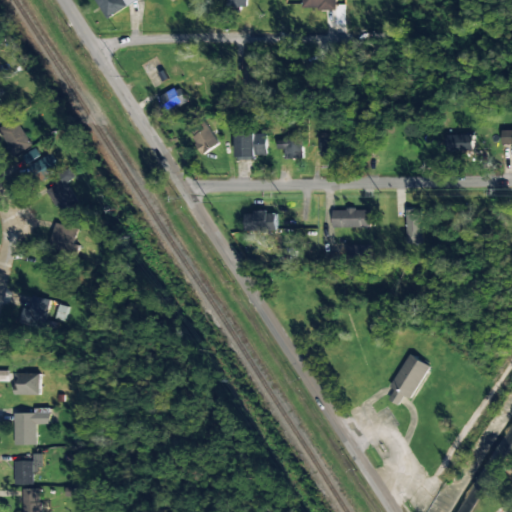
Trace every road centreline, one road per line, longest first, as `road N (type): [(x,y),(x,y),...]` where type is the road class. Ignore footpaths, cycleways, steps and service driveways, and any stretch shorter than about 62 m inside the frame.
road 1 (tertiary): [(395,511),(64,0)]
road 2 (residential): [(511,37),(142,43),(98,52)]
road 3 (residential): [(511,181),(185,189)]
